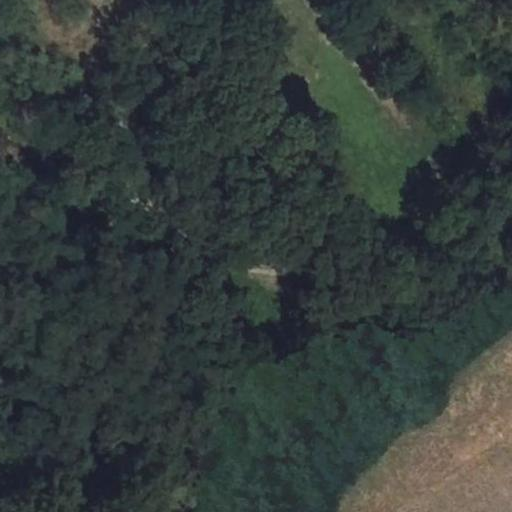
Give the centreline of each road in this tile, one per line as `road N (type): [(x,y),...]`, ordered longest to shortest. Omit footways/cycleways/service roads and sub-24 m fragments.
road 1 (track): [(0,82),(239,237),(281,249),(380,236),(454,180),(511,107)]
road 2 (track): [(307,247),(347,345),(336,405),(284,469),(267,511)]
road 3 (track): [(108,146),(151,0)]
